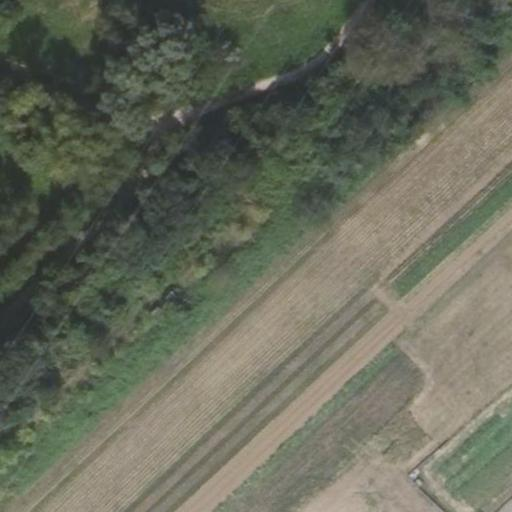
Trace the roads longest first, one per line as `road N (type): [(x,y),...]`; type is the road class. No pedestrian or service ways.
road 1 (track): [(180,114),(0,303)]
road 2 (track): [(180,114),(130,111),(0,52)]
